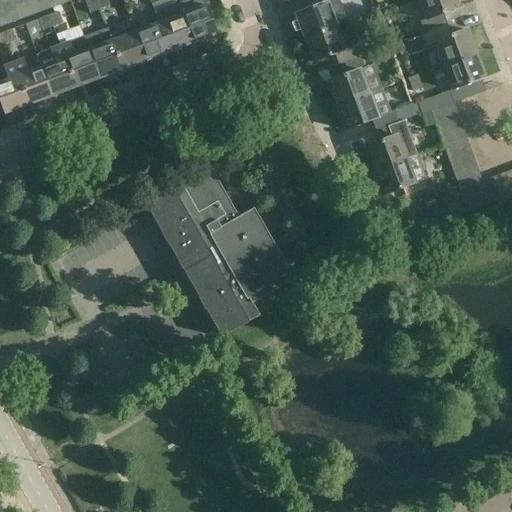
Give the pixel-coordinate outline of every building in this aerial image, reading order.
[(11,0),(0,0),(0,2),(8,25),(19,20),(11,0)] [(23,0),(11,0),(19,20),(30,16),(23,0)] [(36,0),(23,0),(30,16),(41,12),(36,0)] [(48,0),(36,0),(41,12),(52,8),(48,0)] [(61,0),(48,0),(52,8),(63,4),(61,0)] [(96,0),(89,0),(85,1),(89,13),(100,9),(96,0)] [(107,0),(96,0),(100,9),(110,6),(107,0)] [(203,0),(183,0),(178,2),(194,44),(217,35),(206,5),(203,0)] [(295,15),(305,39),(337,27),(328,3),(334,0),(333,0),(307,0),(311,9),(295,15)] [(421,22),(425,32),(447,24),(443,14),(458,8),(454,0),(418,0),(426,20),(421,22)] [(0,2),(0,27),(8,25),(0,2)] [(194,44),(178,2),(154,11),(159,23),(170,53),(194,44)] [(59,12),(49,15),(53,26),(63,23),(59,12)] [(38,19),(42,30),(53,26),(49,15),(38,19)] [(147,62),(135,32),(131,19),(107,28),(123,70),(147,62)] [(170,53),(159,23),(135,32),(147,62),(170,53)] [(451,35),(447,24),(425,32),(420,34),(425,45),(434,42),(443,66),(475,54),(466,30),(451,35)] [(58,43),(80,35),(76,25),(54,33),(58,43)] [(334,55),(338,65),(362,57),(358,46),(346,50),(337,27),(305,39),(313,63),(334,55)] [(99,79),(123,70),(107,28),(84,37),(99,79)] [(12,29),(2,32),(6,44),(16,40),(12,29)] [(76,88),(99,79),(84,37),(60,46),(76,88)] [(406,42),(411,55),(424,51),(419,38),(406,42)] [(55,62),(41,67),(53,97),(76,88),(60,46),(51,50),(55,62)] [(475,54),(443,66),(452,89),(414,103),(418,114),(463,98),(459,87),(484,78),(475,54)] [(326,82),(336,106),(368,94),(359,70),(366,68),(362,57),(338,65),(342,76),(326,82)] [(14,63),(29,105),(53,97),(41,67),(27,72),(23,60),(14,63)] [(0,100),(5,114),(29,105),(14,63),(4,67),(5,71),(0,73),(0,100)] [(368,94),(336,106),(345,131),(371,121),(375,131),(398,123),(403,121),(413,117),(409,106),(377,118),(368,94)] [(434,122),(457,114),(453,103),(430,112),(434,122)] [(426,126),(434,122),(430,112),(422,115),(426,126)] [(434,122),(438,133),(461,125),(457,114),(434,122)] [(365,148),(366,153),(374,172),(416,155),(403,121),(398,123),(375,131),(379,142),(365,148)] [(461,125),(438,133),(442,144),(465,136),(461,125)] [(447,157),(457,153),(470,148),(465,136),(442,144),(447,157)] [(457,153),(447,157),(451,168),(474,160),(470,148),(457,153)] [(383,196),(425,180),(416,155),(374,172),(383,196)] [(474,160),(451,168),(456,179),(478,171),(474,160)] [(221,338),(258,316),(251,304),(293,280),(253,209),(238,218),(211,170),(147,207),(162,234),(161,235),(167,245),(168,245),(195,293),(199,299),(198,300),(204,311),(205,310),(221,338)] [(478,171),(456,179),(468,213),(483,182),(478,171)] [(511,195),(504,174),(493,178),(501,200),(511,196),(511,195)] [(468,213),(501,200),(493,178),(483,182),(468,213)]
